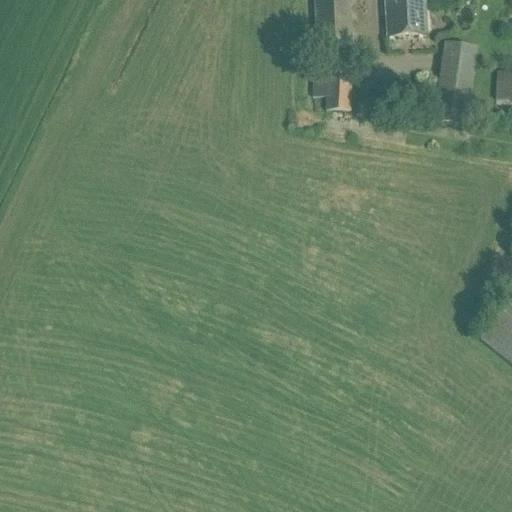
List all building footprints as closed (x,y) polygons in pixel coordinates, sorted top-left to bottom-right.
[(315,0),(319,56),(355,54),(351,0),(315,0)] [(386,0),(389,40),(429,37),(426,0),(386,0)] [(469,129),(480,49),(446,44),(439,94),(429,93),(427,112),(436,113),(434,123),(469,129)] [(496,119),(511,119),(511,59),(500,58),(496,119)] [(313,100),(327,100),(327,113),(353,114),(354,65),(315,64),(313,100)] [(357,334),(372,300),(354,292),(339,327),(357,334)] [(511,366),(511,304),(481,342),(511,366)]
